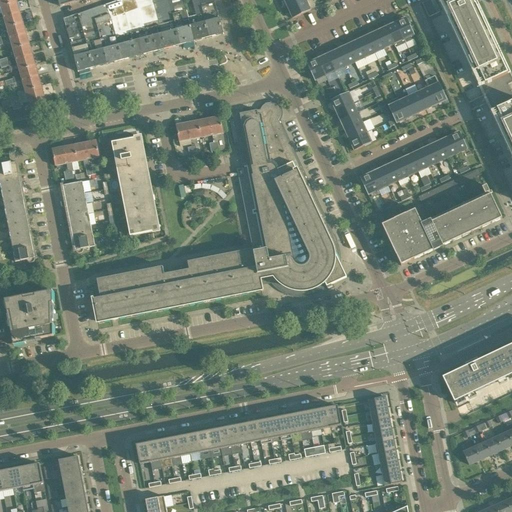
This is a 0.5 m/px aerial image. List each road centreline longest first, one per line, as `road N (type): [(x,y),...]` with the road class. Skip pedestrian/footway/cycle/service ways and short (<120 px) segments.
road 1 (secondary): [(388,333),(242,372),(0,420)]
road 2 (secondary): [(0,436),(357,366)]
road 3 (residential): [(378,294),(78,354)]
road 4 (residential): [(116,431),(334,389),(357,366)]
road 5 (residential): [(78,354),(36,135)]
road 6 (residential): [(446,501),(415,352)]
road 7 (residential): [(395,358),(424,505)]
road 8 (residential): [(458,115),(329,178)]
road 9 (residential): [(236,165),(175,177),(160,107)]
road 10 (residential): [(511,237),(392,290)]
road 11 (residential): [(160,107),(286,82)]
road 12 (residential): [(386,292),(329,178)]
road 13 (residential): [(382,0),(271,51)]
